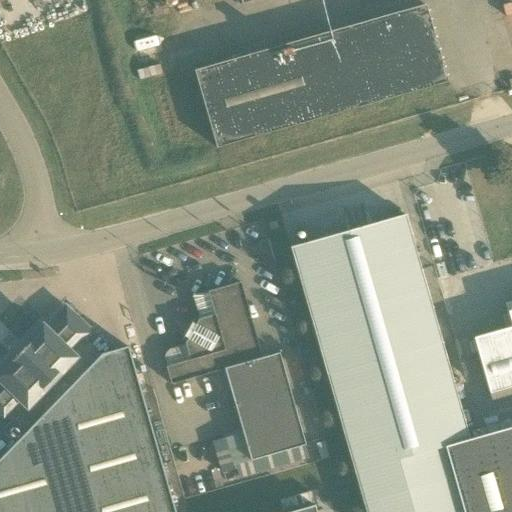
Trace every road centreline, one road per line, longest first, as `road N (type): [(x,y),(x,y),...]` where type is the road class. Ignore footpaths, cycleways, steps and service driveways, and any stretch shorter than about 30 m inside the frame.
road 1 (unclassified): [(43,251),(511,126)]
road 2 (unclassified): [(43,251),(40,186),(0,99)]
